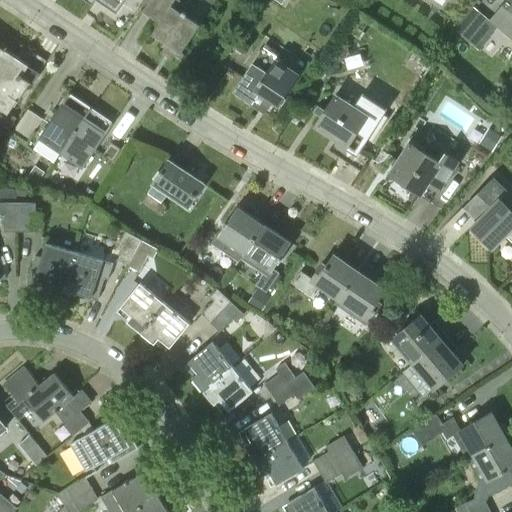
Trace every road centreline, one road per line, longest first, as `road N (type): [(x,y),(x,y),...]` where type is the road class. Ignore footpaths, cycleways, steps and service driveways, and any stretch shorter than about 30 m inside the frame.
road 1 (residential): [(511,327),(389,225),(20,0)]
road 2 (residential): [(0,330),(54,332),(118,357),(163,398),(229,511)]
